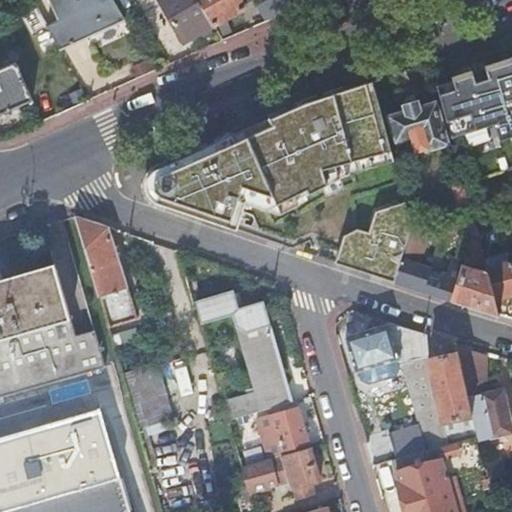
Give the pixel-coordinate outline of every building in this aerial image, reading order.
[(59,48),(60,50),(124,21),(112,0),(50,0),(61,22),(47,27),(59,48)] [(161,0),(185,43),(215,27),(199,0),(161,0)] [(199,0),(215,27),(246,10),(240,0),(199,0)] [(23,64),(59,48),(47,27),(36,6),(5,24),(16,49),(23,64)] [(0,116),(33,102),(20,72),(17,66),(23,64),(16,49),(8,52),(7,55),(11,66),(0,70),(0,116)] [(511,63),(437,88),(452,140),(465,136),(469,147),(499,137),(500,142),(511,138),(511,63)] [(17,66),(20,72),(26,70),(23,64),(17,66)] [(392,154),(373,83),(349,91),(303,106),(246,132),(260,165),(278,206),(280,211),(349,176),(346,165),(392,154)] [(404,108),(406,114),(390,119),(397,142),(412,137),(417,153),(427,150),(427,151),(448,144),(436,105),(420,110),(418,104),(404,108)] [(246,132),(197,154),(182,161),(146,176),(146,201),(237,232),(245,205),(265,211),(278,206),(260,165),(246,132)] [(413,227),(431,222),(446,218),(465,212),(471,211),(468,200),(461,176),(460,173),(450,176),(457,204),(450,206),(449,209),(411,220),(413,227)] [(336,266),(394,284),(401,263),(404,254),(413,227),(411,220),(406,204),(375,214),(369,235),(358,231),(344,238),(336,266)] [(446,218),(447,224),(467,219),(465,212),(446,218)] [(74,218),(107,327),(135,319),(107,228),(74,218)] [(433,228),(447,224),(446,218),(431,222),(433,228)] [(419,259),(431,222),(413,227),(404,254),(419,259)] [(478,239),(475,227),(474,223),(466,225),(470,241),(478,239)] [(476,310),(499,317),(496,303),(487,270),(484,262),(478,239),(470,241),(463,243),(463,267),(461,275),(459,281),(453,303),(476,310)] [(501,257),(484,262),(487,270),(501,265),(500,261),(503,261),(501,257)] [(424,293),(453,303),(459,281),(447,278),(445,277),(443,285),(428,280),(430,272),(401,263),(394,284),(424,293)] [(507,300),(511,298),(511,275),(509,263),(501,265),(487,270),(496,303),(507,300)] [(54,272),(0,287),(0,397),(104,368),(94,333),(75,338),(54,272)] [(447,278),(459,281),(461,275),(449,272),(447,278)] [(233,293),(193,304),(199,326),(232,316),(253,389),(246,391),(247,395),(222,402),(228,422),(291,403),(261,303),(238,309),(233,293)] [(425,336),(387,323),(387,325),(398,363),(400,363),(421,432),(419,432),(425,452),(438,449),(477,439),(457,353),(427,360),(425,336)] [(398,363),(387,325),(343,339),(354,373),(396,360),(397,363),(398,363)] [(457,353),(477,439),(478,445),(511,437),(511,430),(504,392),(485,396),(476,352),(455,346),(457,353)] [(121,376),(137,429),(170,420),(154,367),(121,376)] [(266,417),(278,458),(309,449),(297,408),(266,417)] [(129,511),(103,422),(0,452),(0,511),(129,511)] [(391,440),(397,460),(425,452),(419,432),(391,440)] [(278,458),(241,467),(249,494),(268,489),(268,487),(287,482),(290,490),(292,490),(295,499),(310,494),(307,485),(318,482),(309,449),(278,458)] [(397,460),(393,461),(406,511),(456,511),(455,507),(461,505),(454,478),(447,480),(438,449),(425,452),(397,460)] [(483,467),(489,494),(506,489),(500,464),(483,467)]
